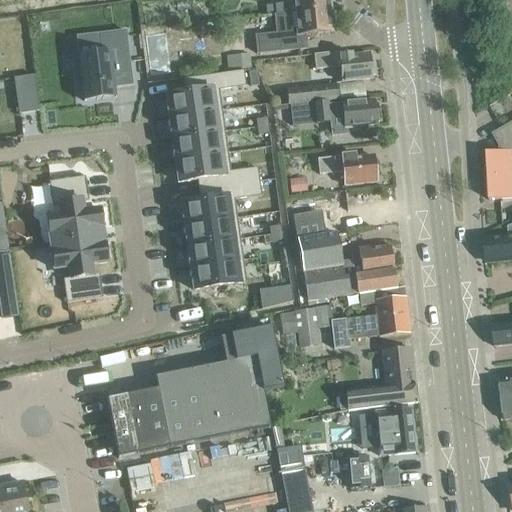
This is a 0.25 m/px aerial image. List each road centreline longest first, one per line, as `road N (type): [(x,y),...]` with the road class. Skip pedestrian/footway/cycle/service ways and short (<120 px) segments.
road 1 (secondary): [(475,511),(420,41)]
road 2 (residential): [(0,355),(134,327),(142,312),(116,144),(0,153)]
road 3 (unclassified): [(72,443),(63,397),(30,400),(13,409),(10,438),(20,447),(52,447)]
